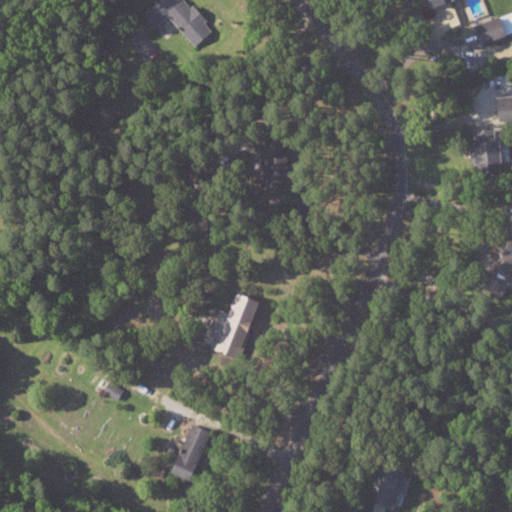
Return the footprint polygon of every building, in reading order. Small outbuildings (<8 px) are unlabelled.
[(170,15),(198,45),(216,29),(189,0),(159,0),(146,12),(158,26),(170,15)] [(477,43),(511,29),(511,9),(511,8),(469,25),(477,43)] [(493,119),(511,118),(511,94),(492,95),(493,119)] [(492,170),(491,126),(469,127),(470,137),(465,137),(466,170),(492,170)] [(259,185),(281,185),(281,139),(253,139),(253,150),(259,150),(259,185)] [(505,276),(511,258),(511,251),(509,250),(511,241),(511,235),(496,229),(489,243),(494,245),(486,265),(479,263),(472,279),(500,292),(504,283),(509,285),(511,279),(505,276)] [(216,327),(208,348),(233,357),(253,299),(229,291),(223,310),(216,308),(210,325),(216,327)] [(166,471),(184,478),(203,429),(186,422),(166,471)] [(399,467),(386,464),(385,468),(375,466),(371,486),(374,487),(371,501),(389,505),(392,493),(393,493),(399,467)]
